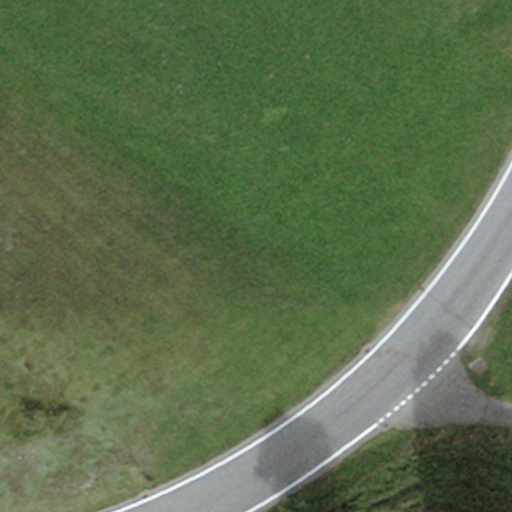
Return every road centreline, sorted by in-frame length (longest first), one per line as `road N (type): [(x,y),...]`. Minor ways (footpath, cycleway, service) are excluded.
road 1 (tertiary): [(511,218),(389,377),(258,470),(173,511)]
road 2 (track): [(511,415),(389,377)]
